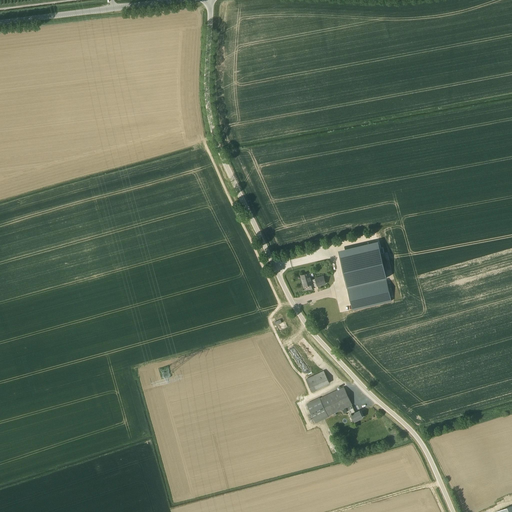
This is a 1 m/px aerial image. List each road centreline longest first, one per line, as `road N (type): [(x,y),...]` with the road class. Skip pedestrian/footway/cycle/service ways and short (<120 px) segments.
road 1 (unclassified): [(455,511),(423,439),(328,347),(276,270),(212,125),(211,0)]
road 2 (tertiary): [(0,21),(180,0)]
